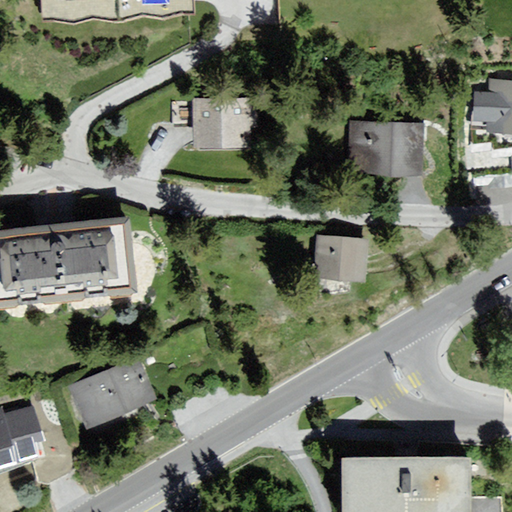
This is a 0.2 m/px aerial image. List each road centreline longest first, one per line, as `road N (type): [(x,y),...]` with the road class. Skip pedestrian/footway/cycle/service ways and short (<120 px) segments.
road 1 (residential): [(511,207),(289,217),(179,202),(68,169)]
road 2 (tertiary): [(97,511),(381,341)]
road 3 (residential): [(511,416),(416,394),(381,341)]
road 4 (tertiary): [(381,341),(511,266)]
